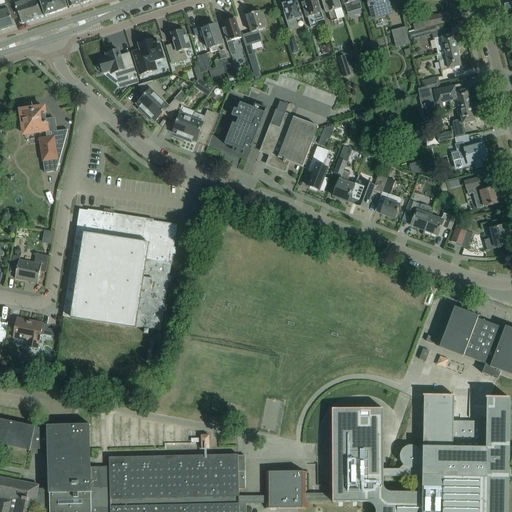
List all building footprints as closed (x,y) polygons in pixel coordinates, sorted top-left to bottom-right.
[(25,4),(23,0),(18,0),(20,2),(15,4),(13,0),(4,0),(6,4),(12,20),(19,17),(22,24),(29,22),(27,18),(29,17),(28,12),(25,12),(23,5),(25,4)] [(27,18),(29,22),(43,17),(35,0),(26,0),(25,0),(23,0),(25,4),(23,5),(25,12),(28,12),(29,17),(27,18)] [(56,13),(51,0),(38,0),(44,16),(56,13)] [(64,0),(51,0),(56,13),(67,9),(64,0)] [(81,4),(79,0),(66,0),(69,8),(81,4)] [(302,18),(300,10),(296,0),(282,5),(287,22),(288,22),(290,30),(297,28),(295,20),(302,18)] [(323,17),(319,3),(317,0),(303,0),(305,3),(302,4),(307,18),(309,23),(316,21),(316,19),(323,17)] [(344,18),(338,0),(321,0),(326,13),(328,12),(331,22),(344,18)] [(341,0),(343,5),(344,5),(347,14),(361,9),(359,0),(358,0),(341,0)] [(366,0),(372,20),(392,15),(387,0),(366,0)] [(0,8),(1,12),(0,11),(0,31),(5,30),(14,27),(12,20),(6,4),(0,6),(0,8)] [(251,33),(242,36),(245,45),(245,46),(249,57),(255,55),(251,45),(261,42),(258,31),(264,29),(262,21),(259,12),(246,16),(251,33)] [(415,31),(425,29),(425,27),(450,21),(448,14),(413,21),(415,31)] [(241,38),(238,28),(235,19),(223,22),(225,28),(222,28),(230,53),(235,52),(232,43),(234,43),(234,40),(241,38)] [(229,64),(228,63),(216,25),(203,30),(210,53),(218,51),(221,59),(214,62),(216,68),(211,70),(206,54),(196,57),(202,73),(208,71),(211,79),(226,74),(224,66),(229,64)] [(405,27),(392,31),(396,47),(409,44),(405,27)] [(425,29),(415,31),(408,33),(410,39),(437,33),(436,27),(425,29)] [(166,47),(167,50),(172,64),(186,60),(183,51),(190,49),(184,30),(179,31),(179,29),(173,31),(173,33),(171,34),(174,44),(166,47)] [(299,52),(293,35),(286,38),(292,55),(299,52)] [(434,39),(438,55),(457,51),(454,35),(444,37),(434,39)] [(133,54),(133,53),(132,53),(138,76),(155,71),(152,62),(164,59),(159,43),(157,43),(155,39),(149,41),(148,39),(142,40),(143,42),(138,44),(142,57),(134,60),(133,55),(133,54)] [(120,89),(128,86),(138,83),(129,54),(128,54),(128,55),(120,58),(120,56),(118,50),(116,51),(115,50),(114,48),(113,48),(111,48),(110,50),(109,52),(110,53),(105,54),(106,58),(98,60),(99,62),(98,62),(97,64),(97,65),(97,67),(97,69),(98,70),(100,71),(101,72),(102,74),(110,71),(112,75),(115,73),(120,89)] [(438,55),(436,55),(437,61),(439,61),(441,71),(448,69),(451,69),(461,67),(457,51),(442,54),(438,55)] [(344,56),(337,58),(343,78),(351,75),(344,56)] [(228,80),(234,78),(230,64),(229,64),(224,66),(226,74),(228,80)] [(423,88),(439,84),(437,77),(421,82),(423,88)] [(144,115),(159,99),(165,93),(152,82),(152,81),(138,86),(141,89),(139,91),(144,96),(136,104),(140,108),(138,109),(144,115)] [(423,88),(418,89),(423,116),(444,111),(443,104),(449,102),(451,110),(459,108),(471,106),(468,90),(456,92),(455,87),(441,90),(439,84),(423,88)] [(170,118),(179,103),(175,101),(168,107),(159,99),(144,115),(150,120),(151,119),(155,122),(163,114),(170,118)] [(234,117),(225,145),(244,152),(245,148),(250,150),(266,109),(255,105),(254,108),(237,102),(232,116),(234,117)] [(289,104),(288,105),(280,102),(276,110),(270,125),(271,126),(264,143),(260,152),(261,152),(270,155),(267,164),(266,164),(266,165),(285,172),(285,171),(288,163),(303,168),(306,159),(318,128),(290,116),(294,106),(289,104)] [(179,103),(170,118),(177,122),(172,133),(177,135),(176,137),(183,140),(193,113),(182,109),(183,106),(179,103)] [(189,103),(187,110),(198,112),(200,106),(189,103)] [(471,106),(459,108),(461,120),(453,121),(452,123),(453,130),(464,128),(463,124),(475,122),(471,106)] [(44,108),(30,110),(28,108),(23,109),(21,111),(20,111),(22,121),(22,125),(21,125),(19,127),(20,132),(22,133),(24,133),(24,135),(38,133),(44,173),(56,171),(67,130),(56,132),(53,114),(54,112),(45,113),(44,108)] [(205,145),(209,135),(216,115),(207,112),(203,124),(191,119),(183,140),(191,143),(192,141),(196,143),(196,142),(205,145)] [(355,115),(356,122),(365,120),(363,113),(355,115)] [(437,142),(454,139),(452,132),(436,136),(437,142)] [(468,136),(455,138),(456,144),(455,145),(456,150),(459,149),(459,152),(463,167),(475,164),(476,169),(486,166),(484,159),(486,158),(483,145),(464,149),(463,144),(469,142),(468,136)] [(321,137),(318,144),(324,146),(327,139),(321,137)] [(348,202),(356,181),(354,186),(346,184),(350,173),(343,171),(347,162),(346,162),(351,150),(352,150),(343,147),(337,164),(333,173),(341,176),(333,196),(348,202)] [(317,148),(308,172),(313,174),(308,187),(319,191),(319,190),(323,192),(328,180),(324,178),(328,169),(321,166),(326,154),(321,152),(322,150),(317,148)] [(381,195),(385,184),(387,180),(378,177),(374,187),(364,183),(364,184),(356,181),(348,202),(349,202),(350,200),(357,203),(356,205),(366,209),(367,205),(368,205),(369,202),(368,202),(372,191),(381,195)] [(386,200),(380,214),(394,219),(397,212),(398,212),(399,210),(398,210),(399,205),(402,199),(390,195),(395,181),(387,178),(387,180),(385,184),(381,195),(387,197),(386,200)] [(478,178),(463,182),(466,191),(467,191),(468,195),(472,193),(477,209),(499,203),(494,188),(480,192),(479,187),(481,186),(478,178)] [(424,231),(430,216),(432,210),(430,208),(424,205),(421,205),(410,201),(405,213),(411,215),(408,222),(412,223),(411,226),(424,231)] [(128,218),(79,210),(63,317),(71,318),(81,320),(111,325),(136,329),(136,327),(161,331),(177,225),(152,221),(152,223),(140,221),(140,219),(128,218)] [(430,216),(424,231),(438,236),(439,234),(442,235),(444,228),(451,230),(455,218),(444,214),(441,220),(430,216)] [(496,221),(488,223),(493,239),(484,241),(487,251),(510,244),(505,225),(498,227),(496,221)] [(450,241),(450,242),(451,242),(461,246),(462,246),(462,245),(466,232),(467,232),(466,232),(468,227),(459,224),(457,229),(456,228),(455,228),(451,241),(450,241)] [(23,233),(22,241),(29,242),(31,234),(23,233)] [(49,257),(39,255),(36,254),(34,263),(19,260),(20,257),(13,255),(9,272),(16,274),(15,279),(37,284),(40,272),(45,273),(49,257)] [(498,380),(501,372),(511,376),(511,329),(505,327),(504,329),(477,319),(478,317),(455,308),(439,348),(463,357),(463,356),(485,365),(482,374),(498,380)] [(15,328),(13,338),(28,341),(26,347),(37,349),(38,343),(39,343),(41,334),(54,336),(56,330),(47,329),(42,328),(43,324),(31,321),(17,319),(15,328)] [(423,349),(419,360),(425,362),(429,352),(423,349)] [(446,351),(443,361),(452,364),(456,355),(446,351)] [(54,361),(45,359),(42,376),(51,378),(54,361)] [(510,399),(488,398),(486,399),(487,399),(487,422),(453,422),(453,397),(454,397),(454,396),(423,396),(423,406),(423,445),(419,449),(418,448),(415,446),(413,446),(411,446),(409,446),(407,447),(405,448),(403,449),(401,451),(400,453),(399,456),(400,460),(401,463),(403,465),(399,469),(383,469),(383,477),(423,477),(422,511),(444,511),(445,477),(486,478),(485,511),(506,511),(509,400),(510,400),(510,399)] [(383,477),(383,469),(383,413),(332,413),(333,498),(333,501),(340,502),(340,509),(333,509),(333,511),(382,511),(383,509),(376,509),(376,502),(383,502),(383,477)] [(30,450),(47,450),(49,489),(38,489),(39,485),(0,477),(0,511),(32,511),(33,510),(50,509),(49,511),(91,511),(91,508),(110,508),(110,511),(245,511),(246,506),(239,505),(239,499),(239,496),(239,489),(245,489),(244,456),(238,456),(238,455),(108,459),(109,487),(91,488),(89,425),(46,427),(47,429),(0,419),(0,444),(30,451),(30,450)] [(209,435),(201,435),(201,449),(209,449),(209,435)] [(302,453),(292,453),(292,462),(301,463),(302,453)] [(270,472),(264,472),(264,496),(264,504),(264,509),(266,509),(266,508),(277,508),(277,509),(307,509),(307,501),(333,501),(333,494),(307,494),(307,472),(277,472),(277,473),(270,473),(270,472)]
